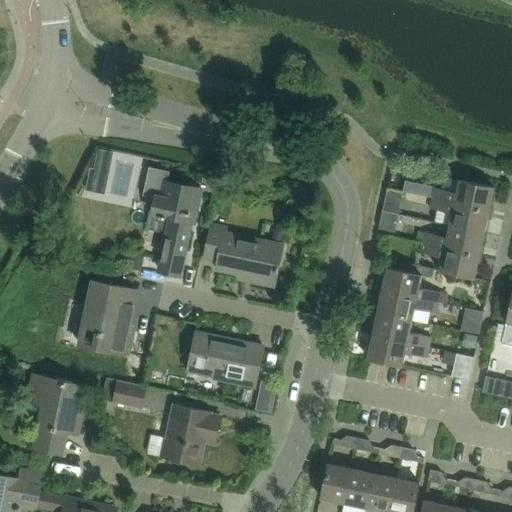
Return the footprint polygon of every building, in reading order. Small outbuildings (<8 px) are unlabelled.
[(493,187),(458,179),(455,193),(434,188),(432,198),(488,210),(493,187)] [(170,217),(161,260),(159,270),(179,274),(190,221),(193,221),(200,188),(164,181),(161,196),(156,195),(152,213),(170,217)] [(399,214),(404,192),(387,188),(382,211),(399,214)] [(484,233),(488,210),(432,198),(429,208),(451,213),(449,225),(484,233)] [(211,224),(204,259),(217,262),(216,269),(253,277),(252,281),(274,286),(282,244),(225,231),(226,227),(211,224)] [(479,255),(484,233),(449,225),(446,237),(424,233),(422,243),(479,255)] [(474,278),(479,255),(422,243),(420,253),(442,257),(439,270),(474,278)] [(411,265),(410,272),(421,274),(429,276),(431,269),(411,265)] [(410,272),(386,267),(381,290),(438,302),(440,292),(419,287),(421,274),(410,272)] [(127,335),(134,304),(137,289),(92,280),(79,343),(128,354),(131,336),(127,335)] [(436,312),(438,302),(381,290),(376,313),(412,320),(414,307),(436,312)] [(511,345),(511,293),(501,344),(511,345)] [(465,307),(462,319),(480,323),(482,311),(465,307)] [(409,332),(411,321),(412,320),(376,313),(372,335),(429,347),(431,337),(409,332)] [(254,384),(262,345),(196,331),(187,370),(254,384)] [(427,356),(429,347),(372,335),(367,358),(402,365),(405,352),(427,356)] [(472,356),(455,353),(450,375),(468,379),(472,356)] [(42,405),(33,448),(64,455),(64,453),(59,452),(63,431),(68,432),(71,419),(80,421),(88,386),(33,374),(27,402),(42,405)] [(140,409),(144,387),(145,386),(105,378),(101,400),(140,409)] [(511,398),(511,380),(502,378),(498,395),(511,398)] [(215,442),(220,417),(209,414),(209,412),(174,404),(166,441),(169,441),(166,457),(198,464),(203,440),(215,442)] [(355,448),(357,438),(347,435),(339,440),(342,446),(355,448)] [(373,448),(368,440),(357,438),(355,448),(368,451),(373,448)] [(400,458),(402,447),(391,445),(384,450),(387,455),(400,458)] [(418,457),(413,449),(402,447),(400,458),(412,461),(418,457)] [(343,503),(351,468),(328,463),(320,498),(343,503)] [(35,511),(44,471),(21,466),(18,478),(0,474),(0,511),(35,511)] [(365,508),(373,472),(351,468),(343,503),(365,508)] [(446,479),(441,472),(430,469),(428,480),(441,483),(446,479)] [(388,511),(395,477),(373,472),(365,508),(366,508),(364,511),(388,511)] [(412,511),(419,482),(395,477),(388,511),(412,511)] [(473,490),(475,479),(465,477),(457,482),(460,487),(473,490)] [(491,489),(486,481),(475,479),(473,490),(486,492),(491,489)] [(511,498),(511,486),(509,486),(501,491),(504,497),(511,498)] [(105,511),(85,508),(86,501),(40,491),(37,505),(62,511),(105,511)] [(444,511),(446,504),(424,500),(421,511),(444,511)]
